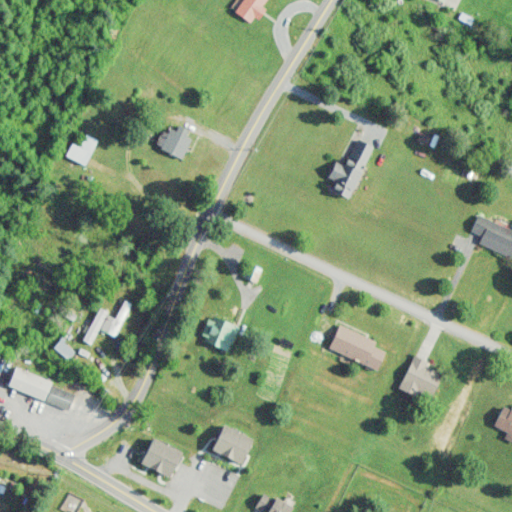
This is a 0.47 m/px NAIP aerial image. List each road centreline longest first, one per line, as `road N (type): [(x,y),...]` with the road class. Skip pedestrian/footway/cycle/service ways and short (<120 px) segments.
road 1 (residential): [(61,453),(126,410),(205,210),(328,0)]
road 2 (residential): [(511,356),(205,210)]
